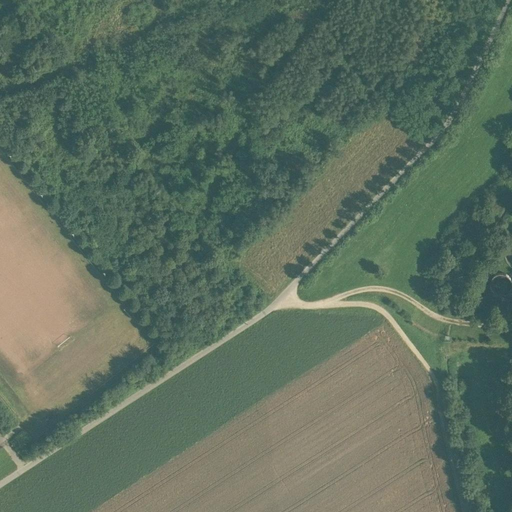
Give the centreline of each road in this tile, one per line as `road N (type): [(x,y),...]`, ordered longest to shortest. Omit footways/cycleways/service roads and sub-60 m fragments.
road 1 (track): [(24,468),(278,302),(441,135),(509,0)]
road 2 (track): [(465,511),(430,371),(377,306),(338,301)]
road 3 (track): [(278,302),(311,306),(378,288),(433,316),(511,326)]
